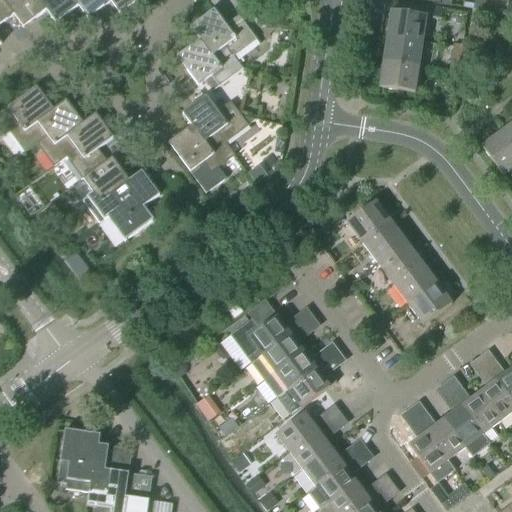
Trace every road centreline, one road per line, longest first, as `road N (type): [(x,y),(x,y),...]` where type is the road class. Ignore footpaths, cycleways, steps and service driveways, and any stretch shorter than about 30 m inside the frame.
road 1 (tertiary): [(312,123),(289,202),(83,354)]
road 2 (residential): [(142,34),(120,49),(37,52),(57,78),(119,97),(153,140),(167,85)]
road 3 (unclassified): [(506,245),(435,147),(312,123)]
road 4 (unclassified): [(199,511),(83,354)]
road 5 (residential): [(397,400),(294,270)]
road 6 (residential): [(397,400),(511,315)]
road 7 (residential): [(431,511),(379,442),(397,400)]
road 8 (tertiary): [(331,0),(312,123)]
